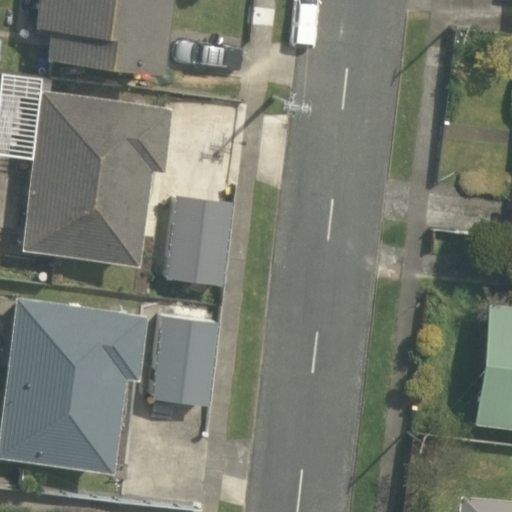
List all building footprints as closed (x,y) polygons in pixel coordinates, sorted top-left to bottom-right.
[(39,57),(151,68),(157,0),(33,0),(31,26),(42,27),(39,57)] [(15,249),(128,262),(139,168),(154,169),(162,101),(35,85),(15,249)] [(0,389),(0,455),(103,467),(113,373),(127,375),(134,309),(10,296),(0,389)] [(469,420),(511,424),(511,303),(484,300),(469,420)] [(207,320),(150,316),(144,399),(202,403),(207,320)] [(511,511),(511,509),(450,502),(448,511),(511,511)]
